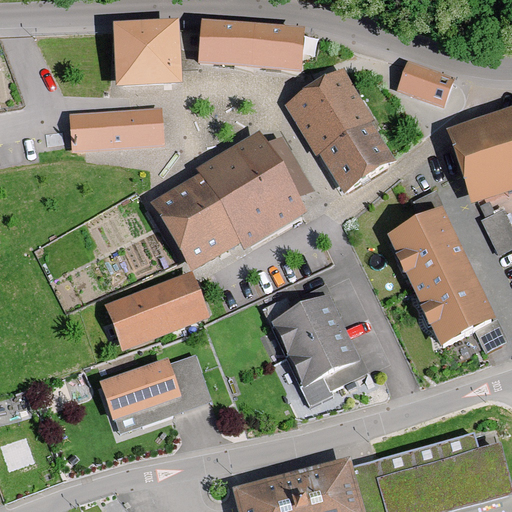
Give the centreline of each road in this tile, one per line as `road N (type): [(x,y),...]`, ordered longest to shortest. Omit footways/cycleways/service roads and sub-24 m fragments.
road 1 (tertiary): [(511,69),(411,53),(277,16),(0,15)]
road 2 (unclassified): [(27,511),(134,479),(339,436),(511,381)]
